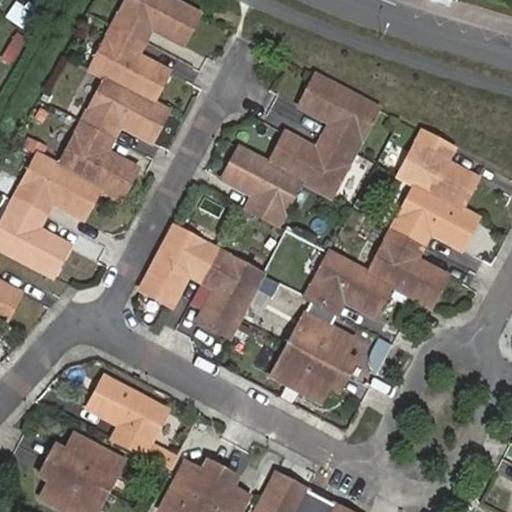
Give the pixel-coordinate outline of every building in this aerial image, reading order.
[(24,28),(33,7),(15,0),(7,21),(24,28)] [(202,45),(218,13),(192,0),(145,0),(132,26),(155,39),(163,24),(169,27),(202,45)] [(160,42),(169,27),(163,24),(155,39),(160,42)] [(169,103),(186,71),(153,53),(148,51),(155,39),(132,26),(108,70),(122,77),(169,103)] [(153,53),(160,42),(155,39),(148,51),(153,53)] [(168,141),(184,111),(169,103),(122,77),(98,121),(123,134),(130,120),(137,124),(168,141)] [(368,155),(392,111),(331,78),(314,108),(343,123),(352,128),(344,142),(368,155)] [(129,138),(137,124),(130,120),(123,134),(129,138)] [(123,150),(116,147),(123,134),(98,121),(74,165),(115,187),(136,198),(153,167),(123,150)] [(344,142),(352,128),(343,123),(336,137),(344,142)] [(344,198),(368,155),(344,142),(338,153),(330,148),(300,132),(283,165),(315,183),(344,198)] [(123,150),(129,138),(123,134),(116,147),(123,150)] [(460,148),(436,135),(413,179),(427,187),(472,212),(490,179),(461,162),(454,158),(460,148)] [(344,142),(336,137),(330,148),(338,153),(344,142)] [(461,162),(466,152),(460,148),(454,158),(461,162)] [(292,226),(315,183),(283,165),(254,149),(238,178),(267,194),(274,198),(267,213),(292,226)] [(115,187),(74,165),(55,154),(31,198),(52,209),(59,197),(66,201),(99,219),(115,187)] [(472,212),(427,187),(404,231),(429,245),(438,229),(445,233),(475,250),(490,221),(472,212)] [(267,213),(274,198),(267,194),(259,209),(267,213)] [(59,213),(66,201),(59,197),(52,209),(59,213)] [(52,227),(45,223),(52,209),(31,198),(8,241),(70,275),(71,275),(86,245),(52,227)] [(52,227),(59,213),(52,209),(45,223),(52,227)] [(204,276),(208,270),(219,276),(232,251),(231,250),(191,228),(158,288),(188,305),(204,276)] [(431,258),(437,249),(445,233),(438,229),(429,245),(424,254),(431,258)] [(444,306),(462,274),(431,258),(424,254),(429,245),(404,231),(380,275),(394,282),(404,288),(431,300),(444,306)] [(252,318),(276,275),(276,274),(231,250),(232,251),(219,276),(235,285),(231,291),(215,321),(243,335),(252,318)] [(404,288),(394,282),(380,275),(342,254),(319,298),(342,311),(350,296),(358,300),(389,317),(404,288)] [(3,275),(0,273),(0,266),(3,260),(0,258),(0,311),(16,319),(32,290),(3,275)] [(0,273),(3,275),(9,263),(3,260),(0,266),(0,273)] [(215,282),(219,276),(208,270),(204,276),(215,282)] [(235,285),(219,276),(215,282),(231,291),(235,285)] [(350,315),(358,300),(350,296),(342,311),(349,314),(350,315)] [(360,358),(368,342),(355,335),(353,338),(343,333),(345,330),(320,316),(304,347),(355,374),(364,359),(360,358)] [(348,388),(355,374),(304,347),(288,377),(314,391),(316,388),(324,392),(322,395),(336,403),(345,387),(348,388)] [(362,378),(370,362),(364,359),(355,374),(362,378)] [(354,392),(362,378),(355,374),(348,388),(354,392)] [(155,452),(177,410),(118,378),(102,407),(132,424),(138,427),(132,440),(155,452)] [(132,440),(138,427),(132,424),(126,436),(132,440)] [(118,488),(134,457),(109,444),(108,447),(100,443),(101,439),(88,433),(79,450),(71,446),(64,458),(65,459),(118,488)] [(64,458),(71,446),(66,443),(59,456),(64,458)] [(56,473),(64,458),(59,456),(51,470),(56,473)] [(87,511),(105,511),(118,488),(65,459),(64,458),(56,473),(64,477),(54,494),(68,502),(70,498),(76,502),(74,505),(87,511)] [(209,511),(232,472),(219,465),(216,470),(200,461),(191,478),(195,479),(191,486),(187,485),(173,511),(175,511),(209,511)] [(247,511),(249,509),(251,510),(260,494),(244,484),(247,480),(232,472),(209,511),(247,511)] [(361,511),(347,505),(343,511),(309,511),(320,491),(287,474),(266,511),(361,511)]
